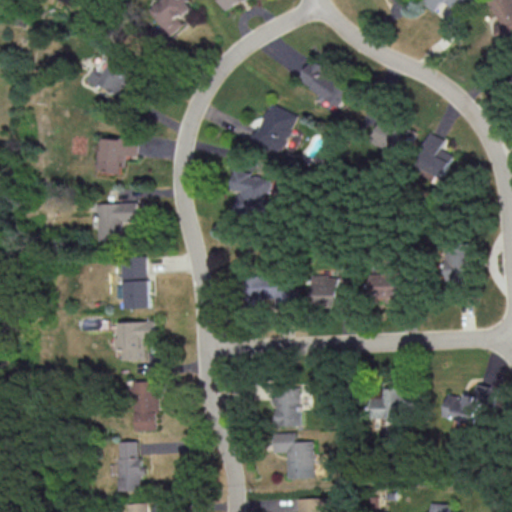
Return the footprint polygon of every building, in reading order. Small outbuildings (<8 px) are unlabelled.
[(196,6),(190,0),(163,0),(153,9),(174,34),(186,23),(182,18),(196,6)] [(223,0),(228,9),(245,0),(223,0)] [(437,11),(446,0),(449,0),(461,11),(471,0),(425,0),(437,11)] [(503,41),(511,36),(511,0),(494,0),(492,1),(503,20),(494,24),(503,41)] [(121,97),(137,69),(115,56),(113,60),(105,56),(91,79),(121,97)] [(356,85),(315,59),(303,79),(344,105),(356,85)] [(281,155),(299,113),(273,101),(254,144),(281,155)] [(375,141),(408,154),(418,129),(385,115),(375,141)] [(454,153),(443,149),(446,138),(429,132),(418,166),(447,176),(454,153)] [(139,155),(140,139),(105,137),(104,159),(99,159),(99,170),(123,172),(124,165),(128,165),(129,154),(139,155)] [(284,176),(237,169),(234,188),(241,189),(238,212),(267,216),(270,192),(282,194),(284,176)] [(101,240),(126,239),(126,222),(141,221),(140,201),(100,202),(101,240)] [(453,296),(466,295),(466,288),(474,287),(473,249),(451,250),(453,296)] [(152,307),(151,254),(125,255),(126,284),(120,285),(121,298),(129,298),(129,308),(152,307)] [(281,305),(297,305),(297,273),(254,273),(254,297),(281,297),(281,305)] [(355,302),(358,280),(317,275),(314,296),(355,302)] [(124,359),(150,359),(149,337),(159,336),(158,320),(120,321),(121,348),(124,348),(124,359)] [(138,429),(160,429),(158,379),(128,380),(129,398),(137,398),(138,429)] [(484,402),(501,406),(505,389),(479,383),(477,395),(462,392),(454,426),(470,429),(472,423),(479,424),(484,402)] [(274,384),(274,402),(279,402),(279,425),(305,425),(305,407),(312,407),(312,384),(274,384)] [(406,417),(406,385),(388,385),(388,400),(373,400),(373,417),(406,417)] [(453,419),(460,395),(450,392),(443,416),(453,419)] [(120,440),(121,490),(141,489),(141,473),(143,473),(142,440),(120,440)] [(300,497),(300,511),(329,511),(329,496),(300,497)] [(150,511),(151,501),(131,501),(131,511),(150,511)] [(451,511),(452,502),(434,502),(433,511),(451,511)]
